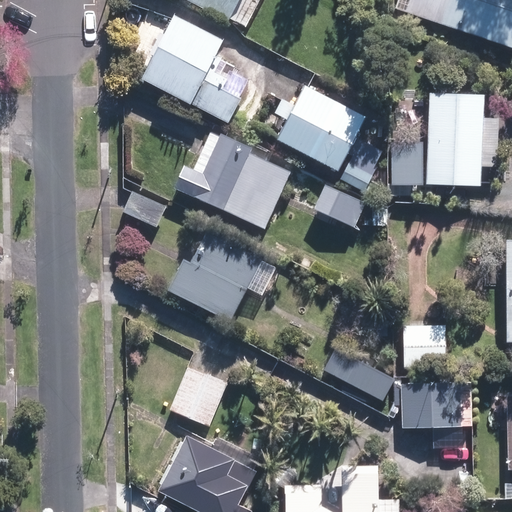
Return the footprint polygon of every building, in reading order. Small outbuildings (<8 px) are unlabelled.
[(192,0),(248,29),(263,0),(192,0)] [(511,0),(411,0),(408,12),(511,46),(511,0)] [(156,57),(146,79),(230,120),(250,79),(213,61),(224,40),(177,17),(169,33),(164,30),(152,55),(156,57)] [(365,112),(304,81),(277,133),(339,164),(365,112)] [(483,96),(432,94),(429,184),(481,185),(483,96)] [(192,166),(181,189),(265,229),(294,169),(214,131),(196,168),(192,166)] [(341,174),(364,185),(383,145),(360,134),(341,174)] [(424,136),(394,135),(393,178),(423,178),(424,136)] [(375,204),(327,185),(317,210),(365,229),(375,204)] [(137,192),(127,212),(157,225),(167,205),(137,192)] [(190,260),(174,292),(234,322),(268,253),(214,226),(195,263),(190,260)] [(447,323),(405,322),(405,364),(447,364),(447,323)] [(338,347),(326,370),(381,397),(392,375),(338,347)] [(199,368),(180,411),(211,425),(230,381),(199,368)] [(461,373),(403,378),(406,424),(465,420),(461,373)] [(184,427),(157,482),(220,511),(252,511),(255,506),(239,499),(257,462),(184,427)] [(145,436),(134,459),(149,466),(160,444),(145,436)] [(323,479),(286,481),(287,511),(379,511),(377,462),(342,464),(343,511),(324,502),(323,479)]
